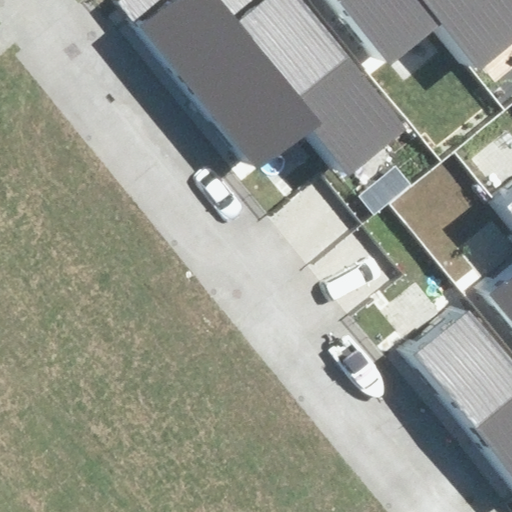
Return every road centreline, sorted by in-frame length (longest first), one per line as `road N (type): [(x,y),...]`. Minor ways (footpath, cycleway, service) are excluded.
road 1 (residential): [(15,0),(257,276)]
road 2 (residential): [(257,276),(511,70)]
road 3 (residential): [(257,276),(444,511)]
